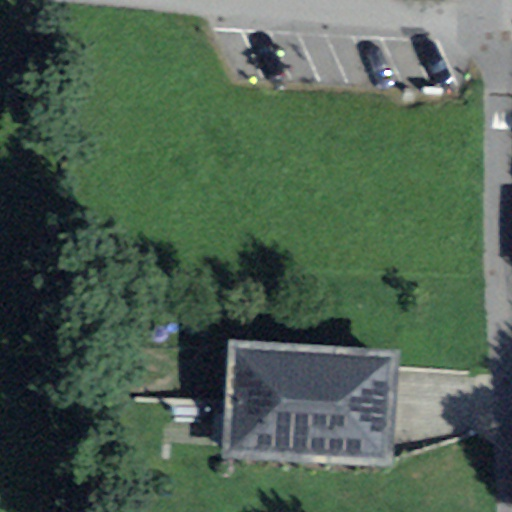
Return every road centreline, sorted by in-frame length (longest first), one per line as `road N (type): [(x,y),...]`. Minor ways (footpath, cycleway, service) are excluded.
road 1 (residential): [(504,28),(511,490)]
road 2 (residential): [(212,0),(504,28)]
